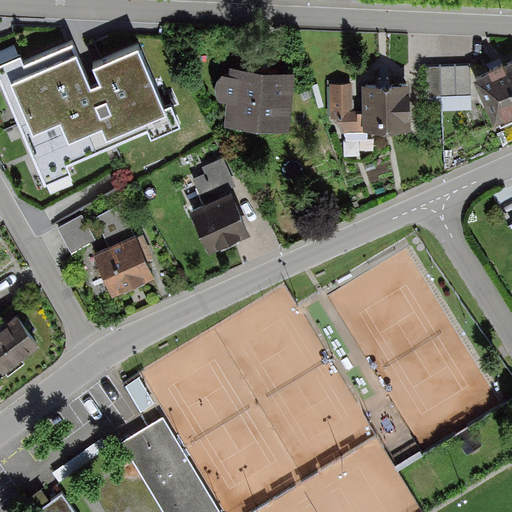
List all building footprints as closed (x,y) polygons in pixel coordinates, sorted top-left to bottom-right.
[(22,49),(0,58),(0,83),(43,185),(65,175),(61,165),(143,131),(146,138),(180,124),(172,104),(163,108),(136,44),(91,63),(98,79),(87,83),(70,41),(26,59),(22,49)] [(511,51),(488,63),(469,73),(496,127),(511,119),(511,51)] [(257,66),(228,64),(224,123),(286,128),(290,68),(257,66)] [(465,65),(425,67),(426,95),(439,94),(439,110),(467,108),(465,65)] [(404,72),(362,73),(362,92),(363,125),(405,124),(404,72)] [(234,194),(194,209),(212,261),(253,246),(234,194)] [(122,204),(96,220),(110,249),(136,238),(122,204)] [(81,216),(60,227),(74,254),(95,242),(81,216)] [(110,249),(94,257),(113,299),(155,279),(136,238),(110,249)] [(0,373),(1,375),(39,350),(17,318),(0,329),(0,373)] [(175,454),(193,484),(198,481),(202,478),(164,414),(155,420),(157,423),(175,454)] [(222,511),(202,478),(198,481),(193,484),(175,454),(157,423),(155,420),(149,423),(123,438),(167,511),(222,511)] [(471,424),(455,433),(467,454),(475,449),(483,445),(471,424)] [(49,498),(29,511),(78,511),(63,489),(49,498)]
